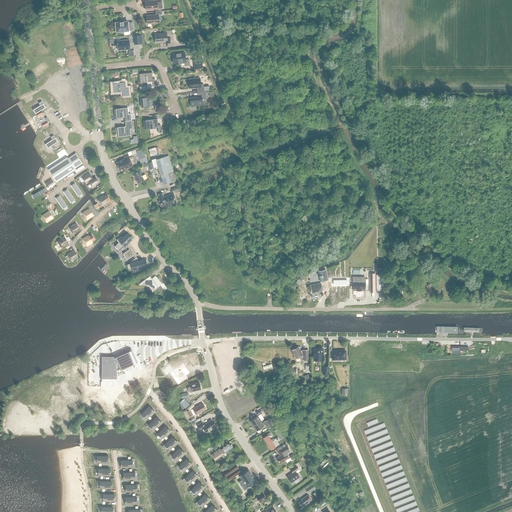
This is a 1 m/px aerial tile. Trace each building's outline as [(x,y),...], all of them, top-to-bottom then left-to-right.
[(161,2),(157,2),(157,0),(156,0),(145,2),(146,10),(155,9),(155,12),(161,11),(161,8),(162,8),(161,2)] [(161,14),(161,11),(155,12),(155,15),(146,16),(147,24),(159,22),(158,14),(161,14)] [(128,31),(127,22),(115,23),(116,32),(128,31)] [(155,34),(155,37),(154,39),(155,40),(155,43),(167,42),(168,47),(170,46),(170,39),(167,39),(166,33),(155,34)] [(117,41),(118,50),(130,49),(130,46),(132,46),(131,35),(128,36),(129,40),(117,41)] [(190,66),(189,60),(185,60),(184,53),(172,54),(173,63),(184,62),(185,66),(190,66)] [(203,55),(195,56),(196,69),(204,68),(203,55)] [(148,82),(152,82),(153,86),(155,86),(155,78),(152,79),(151,73),(140,74),(141,83),(148,82)] [(197,92),(205,91),(204,91),(203,84),(201,84),(200,78),(188,79),(189,88),(197,87),(198,92),(197,92)] [(123,96),(129,96),(132,95),(131,88),(126,88),(125,82),(113,83),(114,92),(122,91),(123,96)] [(205,91),(197,92),(198,97),(190,98),(191,106),(203,106),(202,99),(206,99),(205,91)] [(158,110),(157,103),(155,103),(154,97),(142,98),(143,107),(155,106),(155,111),(158,110)] [(33,109),(35,114),(46,107),(44,105),(43,104),(43,103),(42,102),(41,101),(39,103),(40,105),(33,109)] [(125,122),(132,121),(131,114),(128,114),(127,108),(116,109),(117,118),(125,117),(125,122)] [(41,131),(51,124),(47,118),(44,120),(46,123),(40,127),(39,127),(41,131)] [(161,132),(160,125),(158,125),(157,119),(145,120),(146,129),(158,128),(158,133),(161,132)] [(132,121),(125,122),(126,126),(117,127),(118,136),(130,135),(130,129),(132,129),(132,121)] [(46,144),(45,144),(48,148),(58,141),(55,137),(55,138),(53,135),(51,137),(52,139),(46,144)] [(159,152),(157,147),(149,150),(150,156),(157,154),(156,153),(159,152)] [(148,163),(146,157),(142,149),(135,152),(138,160),(140,165),(148,163)] [(75,168),(82,163),(75,153),(68,158),(67,157),(48,170),(56,182),(75,170),(75,168)] [(133,166),(131,161),(133,160),(133,158),(133,157),(131,157),(129,158),(129,156),(124,158),(124,159),(120,161),(116,163),(118,167),(118,168),(118,170),(119,170),(122,169),(123,170),(133,166)] [(174,176),(170,162),(168,156),(165,157),(163,157),(156,160),(160,175),(161,175),(163,184),(170,182),(176,181),(174,176)] [(138,183),(144,180),(147,179),(145,175),(142,176),(140,173),(142,173),(140,170),(133,174),(138,183)] [(89,181),(92,179),(88,173),(85,175),(86,177),(83,178),(85,182),(88,180),(89,181)] [(92,179),(89,181),(92,187),(96,184),(95,183),(98,181),(96,178),(93,180),(92,179)] [(82,194),(75,183),(71,186),(78,196),(82,194)] [(35,198),(46,191),(44,188),(33,194),(35,198)] [(74,200),(67,190),(63,192),(71,202),(74,200)] [(166,207),(177,203),(173,193),(163,197),(162,194),(158,195),(160,201),(159,201),(160,206),(165,204),(166,207)] [(105,202),(110,199),(107,195),(104,196),(103,195),(98,199),(102,206),(106,203),(105,202)] [(66,206),(59,196),(56,199),(63,209),(66,206)] [(83,213),(87,220),(94,215),(89,209),(83,213)] [(53,218),(49,211),(43,216),(47,222),(53,218)] [(74,234),(80,230),(76,223),(69,227),(74,234)] [(122,248),(123,249),(129,245),(127,243),(132,239),(127,234),(124,237),(123,236),(117,240),(119,243),(115,246),(119,251),(122,248)] [(86,237),(83,239),(87,246),(92,242),(92,241),(95,240),(92,235),(87,238),(86,237)] [(62,247),(68,243),(64,237),(58,241),(62,247)] [(72,261),(78,257),(74,250),(67,254),(72,261)] [(415,258),(416,259),(418,258),(424,263),(426,261),(419,254),(415,258)] [(137,258),(132,261),(133,263),(127,265),(129,271),(136,269),(138,272),(143,268),(142,267),(145,266),(143,260),(139,261),(137,258)] [(427,277),(427,275),(429,275),(429,273),(432,273),(433,266),(423,265),(422,277),(427,277)] [(325,270),(317,271),(319,282),(327,281),(325,270)] [(152,289),(152,292),(158,287),(149,276),(139,284),(143,284),(144,284),(148,285),(150,287),(152,289)] [(352,287),(352,291),(365,291),(365,287),(364,287),(364,282),(364,277),(352,277),(352,282),(352,287)] [(322,291),(321,283),(313,285),(313,286),(310,287),(311,292),(317,291),(317,292),(322,291)] [(308,349),(300,349),(298,346),(291,349),(295,358),(300,355),(302,360),(303,359),(308,359),(308,349)] [(323,355),(322,347),(313,348),(314,360),(324,359),(324,355),(323,355)] [(332,358),(345,358),(345,350),(332,350),(332,358)] [(104,358),(104,378),(116,378),(116,371),(134,363),(129,353),(116,358),(104,358)] [(184,362),(171,367),(170,365),(162,369),(164,375),(171,372),(176,385),(188,380),(185,374),(189,372),(184,362)] [(290,372),(290,382),(298,382),(298,372),(290,372)] [(200,388),(199,382),(191,384),(191,386),(187,387),(188,391),(200,388)] [(201,404),(192,409),(190,410),(193,416),(204,410),(203,409),(205,407),(203,404),(201,405),(201,404)] [(149,406),(141,414),(146,419),(154,411),(149,406)] [(156,416),(148,425),(153,430),(161,422),(156,416)] [(252,426),(260,421),(257,416),(249,421),(252,426)] [(260,421),(252,426),(255,431),(264,426),(263,425),(265,424),(267,429),(272,426),(268,419),(263,422),(264,422),(262,423),(260,421)] [(195,431),(200,429),(203,427),(206,432),(216,426),(213,420),(205,425),(203,421),(193,427),(195,431)] [(165,426),(157,434),(162,439),(170,431),(165,426)] [(269,434),(266,436),(263,438),(267,444),(272,441),(271,440),(268,436),(270,435),(269,434)] [(172,436),(164,445),(169,450),(177,442),(172,436)] [(232,446),(231,444),(230,445),(229,443),(222,447),(223,448),(221,450),(220,449),(211,455),(215,460),(224,454),(223,453),(225,452),(226,452),(232,448),(232,447),(232,446)] [(290,458),(286,452),(289,451),(287,446),(277,451),(280,456),(276,458),(279,464),(290,458)] [(179,447),(171,455),(176,461),(184,452),(179,447)] [(186,458),(178,466),(183,471),(191,463),(186,458)] [(227,482),(241,472),(235,463),(221,473),(227,482)] [(286,476),(291,483),(300,477),(295,470),(298,469),(296,465),(289,469),(292,473),(286,476)] [(192,470),(184,478),(189,483),(197,475),(192,470)] [(242,480),(239,482),(244,490),(253,484),(252,483),(256,480),(249,470),(244,474),(244,473),(239,476),(242,480)] [(199,482),(190,490),(196,495),(204,487),(199,482)] [(315,489),(312,484),(304,489),(308,494),(315,489)] [(256,497),(253,499),(252,500),(254,502),(258,499),(260,502),(266,497),(263,492),(256,497)] [(205,493),(197,502),(202,507),(210,499),(205,493)] [(312,500),(308,495),(301,499),(301,500),(298,502),(301,506),(305,503),(306,504),(312,500)]
